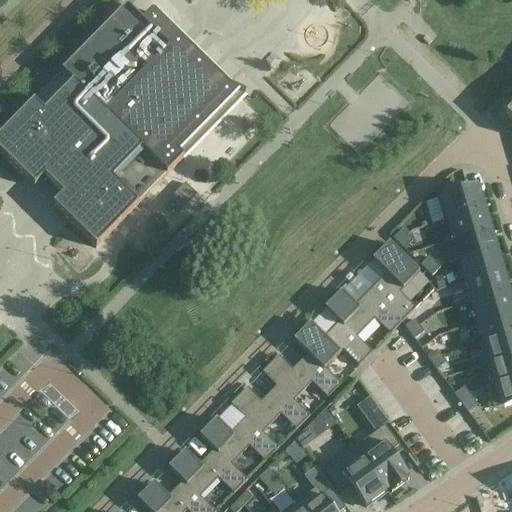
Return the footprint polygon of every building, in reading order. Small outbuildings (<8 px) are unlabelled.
[(126,8),(0,136),(0,155),(33,188),(44,178),(63,196),(52,207),(95,249),(183,160),(178,155),(238,94),(244,97),(245,96),(223,86),(150,14),(141,24),(126,8)] [(197,195),(185,184),(167,202),(179,213),(197,195)] [(448,222),(447,221),(482,211),(475,189),(436,200),(443,223),(448,222)] [(488,231),(482,211),(447,221),(448,222),(453,241),(488,231)] [(393,240),(398,245),(407,237),(401,231),(393,240)] [(453,241),(459,262),(494,252),(488,231),(453,241)] [(407,237),(398,245),(404,251),(412,242),(407,237)] [(50,285),(31,260),(26,264),(8,240),(0,246),(0,263),(29,301),(50,285)] [(386,276),(370,292),(402,323),(415,310),(399,294),(418,275),(388,245),(371,262),(386,276)] [(466,283),(500,273),(494,252),(459,262),(466,283)] [(420,267),(426,272),(434,264),(429,258),(420,267)] [(431,278),(440,269),(434,264),(426,272),(431,278)] [(506,293),(500,273),(466,283),(472,304),(506,293)] [(444,289),(441,277),(433,279),(437,291),(444,289)] [(324,310),(338,324),(339,324),(355,339),(356,339),(374,320),(389,336),(402,323),(370,292),(354,307),(340,294),(324,310)] [(511,314),(511,313),(506,293),(472,304),(478,324),(511,314)] [(483,344),(484,345),(511,336),(511,314),(478,324),(483,344)] [(404,328),(409,334),(419,327),(414,321),(404,328)] [(371,354),(356,339),(355,339),(339,324),(338,324),(323,339),(309,326),(293,342),(307,356),(307,355),(324,371),(342,352),(358,368),(371,354)] [(413,341),(423,334),(419,327),(409,334),(413,341)] [(511,359),(511,336),(484,345),(483,344),(479,345),(485,367),(511,359)] [(427,359),(431,365),(441,358),(436,351),(427,359)] [(327,400),(340,386),(324,371),(307,355),(307,356),(292,371),(278,357),(261,374),(275,388),(276,387),(292,403),(293,403),(311,384),(327,400)] [(436,371),(446,364),(441,358),(431,365),(436,371)] [(496,388),(496,387),(511,381),(511,359),(485,367),(492,389),(496,388)] [(511,381),(496,387),(496,388),(492,389),(487,390),(493,411),(498,409),(502,408),(511,405),(511,381)] [(261,435),(262,434),(280,416),(295,432),(309,418),(293,403),(292,403),(276,387),(275,388),(261,403),(246,389),(230,406),(244,420),(245,419),(261,435)] [(454,396),(458,402),(468,395),(463,388),(454,396)] [(463,408),(473,401),(468,395),(458,402),(463,408)] [(362,415),(375,406),(369,399),(357,408),(362,415)] [(294,442),(301,450),(316,439),(335,425),(325,410),(307,428),(294,442)] [(230,467),(230,466),(248,448),(264,464),(278,450),(262,434),(261,435),(245,419),(244,420),(229,435),(215,421),(199,438),(213,452),(214,451),(230,467)] [(354,450),(386,494),(389,492),(390,494),(406,483),(405,481),(406,479),(388,455),(398,447),(384,428),(354,450)] [(300,450),(301,450),(294,442),(284,452),(295,466),(306,458),(300,450)] [(338,491),(348,484),(366,509),(386,494),(354,450),(324,472),(338,491)] [(182,484),(198,499),(199,498),(217,480),(233,495),(246,482),(230,466),(230,467),(214,451),(213,452),(198,467),(184,453),(168,470),(182,484)] [(267,470),(258,479),(264,484),(273,476),(267,470)] [(136,502),(146,511),(185,511),(186,511),(185,511),(213,511),(199,498),(198,499),(182,484),(167,499),(153,485),(136,502)] [(315,490),(295,505),(300,511),(342,511),(345,510),(330,491),(321,499),(315,490)] [(245,493),(236,501),(242,507),(251,498),(245,493)] [(230,511),(237,511),(242,507),(236,501),(228,510),(230,511)]
